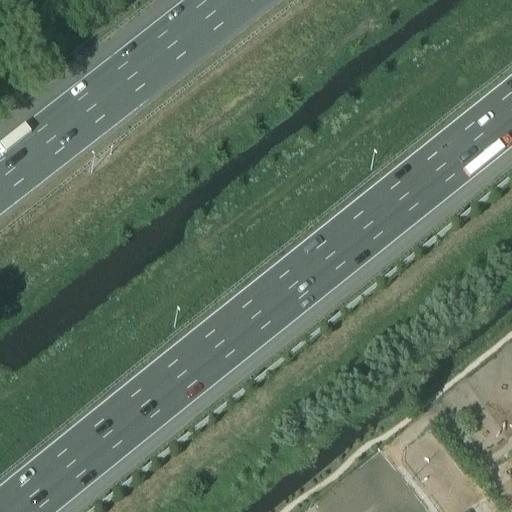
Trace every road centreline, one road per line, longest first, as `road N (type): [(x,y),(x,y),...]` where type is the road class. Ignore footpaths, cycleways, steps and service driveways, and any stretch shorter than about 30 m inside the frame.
road 1 (motorway): [(11,511),(511,110)]
road 2 (motorway): [(229,0),(0,179)]
